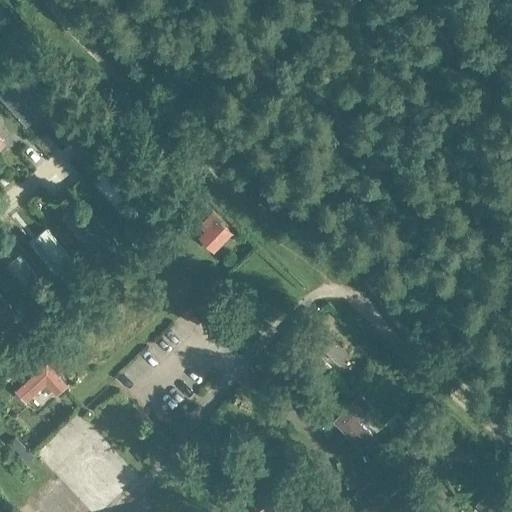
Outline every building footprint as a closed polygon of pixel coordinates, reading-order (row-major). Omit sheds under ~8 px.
[(34,117),(36,115),(25,103),(28,100),(19,90),(15,92),(9,85),(0,92),(0,98),(25,126),(34,117)] [(118,170),(109,179),(116,187),(112,191),(121,201),(125,197),(134,206),(143,198),(118,170)] [(104,212),(118,203),(108,186),(93,195),(104,212)] [(90,210),(79,220),(76,222),(101,252),(96,256),(106,268),(125,251),(90,210)] [(232,231),(213,213),(202,223),(208,228),(202,235),(216,248),(232,231)] [(38,237),(53,257),(56,261),(62,269),(63,268),(73,260),(59,242),(55,237),(49,229),(38,237)] [(10,264),(32,293),(41,286),(20,257),(10,264)] [(151,280),(167,303),(177,296),(161,274),(151,280)] [(0,313),(3,317),(3,316),(12,309),(0,294),(0,313)] [(13,313),(5,319),(11,325),(18,319),(13,313)] [(47,360),(15,389),(26,401),(42,386),(48,392),(51,389),(56,394),(68,383),(47,360)] [(360,392),(332,420),(360,448),(374,435),(358,420),(373,405),(360,392)] [(439,420),(431,426),(437,434),(445,427),(439,420)] [(418,438),(405,448),(428,476),(440,466),(428,451),(438,443),(430,432),(419,440),(418,438)] [(376,445),(368,447),(371,455),(378,453),(376,445)] [(399,451),(393,455),(399,464),(405,459),(399,451)] [(388,459),(354,493),(363,503),(381,485),(389,493),(399,483),(391,476),(398,469),(388,459)] [(294,511),(269,487),(257,500),(269,511),(294,511)] [(235,500),(229,506),(234,511),(236,511),(242,507),(235,500)]
